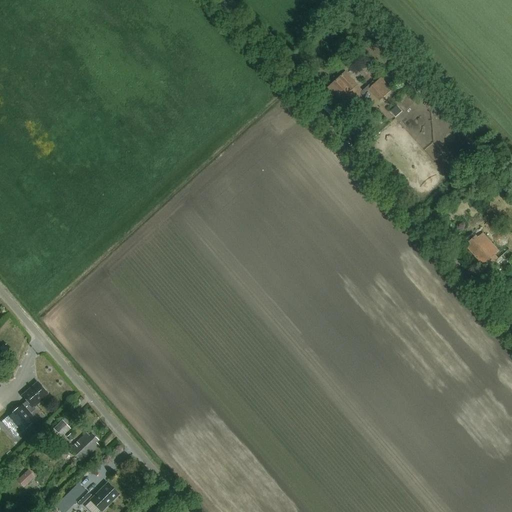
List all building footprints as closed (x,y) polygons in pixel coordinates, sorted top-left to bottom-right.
[(348,108),(365,93),(357,84),(362,80),(352,69),(348,73),(346,72),(332,84),(334,86),(330,90),(343,105),(344,104),(348,108)] [(382,78),(369,90),(379,101),(392,90),(382,78)] [(438,108),(446,101),(432,86),(425,93),(438,108)] [(408,109),(402,102),(390,112),(396,119),(408,109)] [(471,243),(467,247),(482,265),(486,262),(489,265),(498,258),(495,255),(498,251),(483,233),(477,238),(475,236),(469,241),(471,243)] [(49,394),(39,382),(23,395),(28,401),(24,405),(23,405),(2,422),(15,437),(36,420),(30,413),(34,409),(33,409),(41,402),(40,401),(49,394)] [(56,433),(64,426),(61,422),(53,430),(56,433)] [(56,433),(60,438),(68,430),(64,426),(56,433)] [(86,432),(69,449),(81,462),(99,445),(96,442),(98,440),(92,433),(89,435),(86,432)] [(23,487),(35,477),(28,470),(17,480),(23,487)] [(77,483),(69,491),(75,498),(74,500),(80,505),(90,495),(84,489),(83,490),(77,483)] [(107,483),(90,500),(101,511),(118,495),(107,483)]
